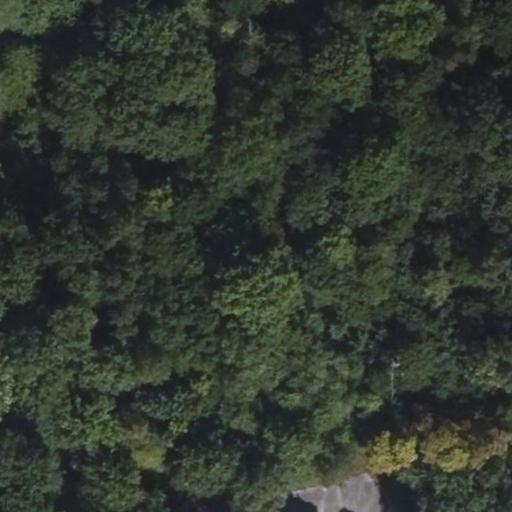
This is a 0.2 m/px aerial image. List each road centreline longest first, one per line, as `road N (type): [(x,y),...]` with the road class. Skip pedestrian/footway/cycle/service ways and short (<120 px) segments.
road 1 (track): [(374,511),(346,386),(233,54),(224,0)]
road 2 (track): [(284,0),(262,40),(209,54),(0,25)]
road 3 (unclassified): [(196,511),(0,450)]
